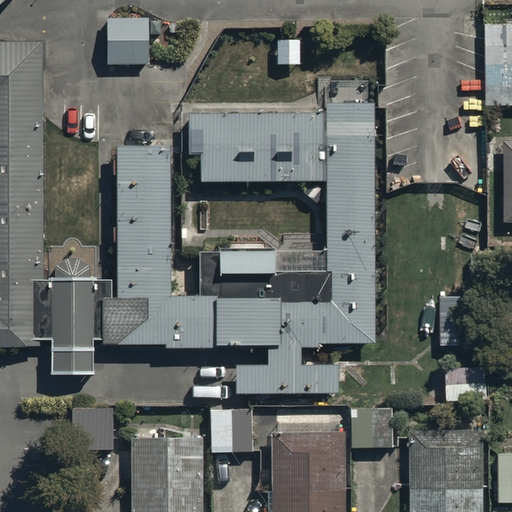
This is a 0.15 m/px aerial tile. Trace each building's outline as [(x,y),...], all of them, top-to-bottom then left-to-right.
[(152,17),(104,18),(105,63),(153,62),(152,17)] [(511,23),(484,24),(485,109),(511,109),(511,23)] [(92,266),(82,259),(68,259),(58,267),(58,277),(41,277),(38,40),(0,40),(0,344),(42,344),(41,339),(53,339),(53,373),(96,372),(95,338),(107,331),(116,331),(116,290),(114,277),(92,277),(92,266)] [(328,181),(329,274),(315,274),(315,241),(284,241),(284,252),(202,253),(203,297),(175,298),(173,143),(118,143),(120,298),(116,290),(116,331),(107,331),(107,347),(169,346),(169,352),(215,351),(215,346),(279,345),(279,352),(269,353),(269,367),(239,367),(239,397),(337,396),(337,366),(301,367),(301,345),(372,344),(370,103),(327,104),(327,111),(191,112),(192,154),(203,153),(203,182),(328,181)] [(389,245),(389,262),(429,262),(429,259),(437,259),(437,254),(435,254),(435,245),(389,245)] [(441,346),(479,346),(478,296),(440,297),(441,346)] [(74,449),(114,449),(114,410),(74,410),(74,449)] [(213,451),(253,451),(253,410),(212,410),(213,451)] [(353,445),(394,444),(393,410),(352,411),(353,445)] [(484,511),(484,431),(416,432),(416,511),(484,511)] [(344,511),(344,432),(276,433),(277,511),(344,511)] [(202,511),(202,436),(133,437),(133,511),(202,511)] [(501,504),(511,504),(511,452),(501,452),(501,504)]
